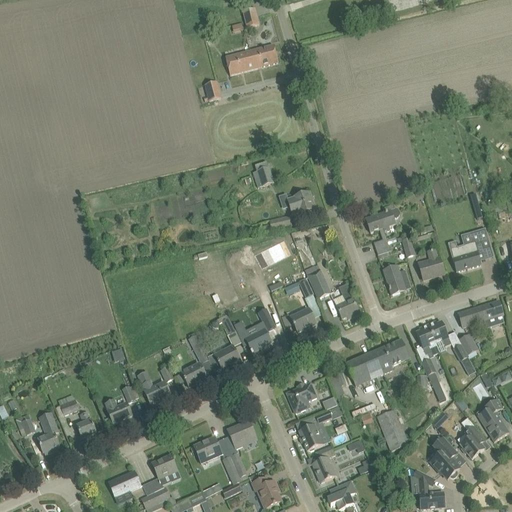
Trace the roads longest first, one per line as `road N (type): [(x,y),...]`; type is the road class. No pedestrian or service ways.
road 1 (unclassified): [(379,327),(276,0)]
road 2 (unclassified): [(62,482),(257,381)]
road 3 (residential): [(313,511),(257,381)]
road 4 (unclassified): [(379,327),(511,284)]
road 5 (unclassified): [(257,381),(379,327)]
